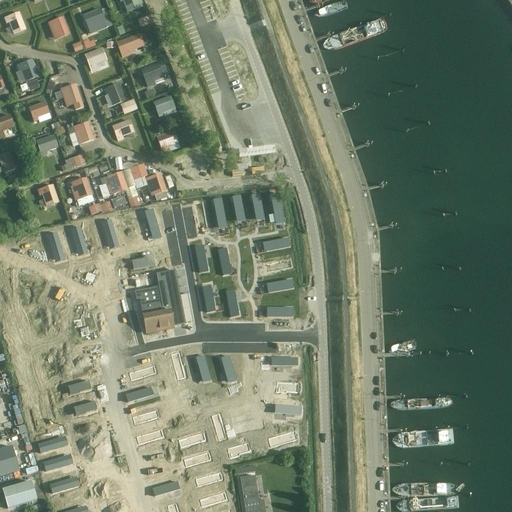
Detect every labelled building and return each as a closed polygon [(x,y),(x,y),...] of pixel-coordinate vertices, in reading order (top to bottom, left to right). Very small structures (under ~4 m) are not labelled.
[(144,7),(141,0),(119,0),(121,3),(123,2),(128,13),(144,7)] [(84,17),(89,31),(91,35),(111,27),(105,10),(100,12),(100,11),(84,17)] [(14,35),(25,31),(19,15),(5,20),(7,25),(9,24),(14,35)] [(150,17),(137,22),(141,29),(153,24),(150,17)] [(57,39),(69,35),(63,19),(48,25),(50,29),(53,28),(57,39)] [(126,36),(122,26),(117,28),(121,38),(126,36)] [(122,59),(128,57),(133,55),(132,52),(143,47),(142,44),(146,42),(144,35),(116,45),(122,59)] [(81,43),(72,46),(75,54),(84,51),(81,43)] [(95,66),(106,61),(102,51),(85,57),(91,71),(96,69),(95,66)] [(27,82),(38,78),(31,61),(17,67),(19,72),(22,71),(27,82)] [(163,80),(162,78),(161,74),(166,72),(163,65),(142,73),(148,89),(155,86),(154,83),(163,80)] [(36,80),(27,83),(30,91),(39,88),(36,80)] [(77,111),(83,109),(75,86),(61,91),(63,96),(66,95),(69,106),(75,104),(77,111)] [(113,106),(125,102),(118,86),(104,91),(106,96),(109,95),(113,106)] [(153,91),(144,94),(146,100),(155,97),(153,91)] [(163,114),(175,109),(170,98),(154,104),(159,118),(164,116),(163,114)] [(137,111),(134,100),(121,105),(125,115),(137,111)] [(37,119),(49,115),(45,104),(28,110),(33,123),(38,122),(37,119)] [(5,141),(3,135),(2,132),(14,128),(9,116),(0,119),(0,142),(0,143),(5,141)] [(122,138),(133,134),(129,122),(113,128),(118,142),(123,140),(122,138)] [(93,140),(88,124),(74,129),(67,131),(69,135),(73,147),(82,144),(93,140)] [(166,148),(177,144),(173,133),(157,139),(162,153),(167,151),(166,148)] [(46,153),(57,149),(53,137),(37,143),(42,157),(47,155),(46,153)] [(238,150),(226,152),(227,159),(239,158),(239,156),(238,150)] [(4,174),(15,170),(10,154),(0,156),(0,162),(4,174)] [(189,175),(203,170),(198,154),(183,159),(189,175)] [(83,156),(73,159),(76,169),(86,165),(83,156)] [(143,165),(129,170),(133,182),(147,177),(143,165)] [(99,187),(103,199),(111,196),(128,190),(122,174),(101,181),(103,186),(99,187)] [(154,196),(166,192),(160,175),(146,180),(148,185),(150,184),(154,196)] [(71,188),(75,202),(77,201),(79,207),(94,202),(86,179),(72,184),(73,187),(71,188)] [(47,207),(58,203),(53,187),(38,192),(40,197),(43,196),(47,207)] [(264,222),(258,193),(248,194),(254,224),(264,222)] [(283,225),(277,195),(267,197),(273,227),(283,225)] [(139,196),(128,200),(131,208),(140,206),(139,202),(140,201),(139,196)] [(246,223),(241,196),(231,198),(237,225),(246,223)] [(123,198),(111,202),(114,210),(126,206),(123,198)] [(228,230),(221,200),(212,202),(218,231),(228,230)] [(208,228),(203,202),(194,204),(199,230),(208,228)] [(101,206),(104,215),(112,213),(113,213),(109,203),(101,206)] [(99,205),(88,209),(91,216),(101,213),(99,205)] [(126,210),(127,219),(145,215),(144,207),(126,210)] [(162,239),(156,213),(147,215),(153,241),(162,239)] [(120,249),(114,223),(105,225),(111,251),(120,249)] [(87,253),(81,227),(72,230),(78,256),(87,253)] [(63,260),(57,234),(48,236),(54,262),(63,260)] [(36,265),(30,239),(21,241),(27,267),(36,265)] [(286,240),(260,245),(261,253),(288,248),(286,240)] [(206,275),(201,249),(192,250),(197,277),(205,275),(206,275)] [(229,275),(224,249),(214,251),(220,277),(229,275)] [(99,253),(88,253),(88,264),(99,264),(99,253)] [(155,267),(153,259),(130,265),(132,273),(155,267)] [(59,271),(82,268),(81,260),(58,262),(59,271)] [(291,261),(264,266),(265,274),(292,269),(291,261)] [(121,272),(117,265),(97,275),(101,282),(121,272)] [(21,279),(0,268),(0,277),(18,286),(21,279)] [(159,288),(135,292),(136,301),(140,300),(146,332),(192,324),(187,294),(178,296),(173,272),(156,275),(159,288)] [(49,280),(42,282),(46,297),(52,295),(49,280)] [(291,281),(264,285),(265,294),(292,289),(291,281)] [(214,314),(209,288),(199,290),(205,316),(214,314)] [(11,317),(3,291),(0,291),(0,309),(3,320),(11,317)] [(122,300),(120,291),(97,297),(99,306),(122,300)] [(237,317),(232,291),(223,293),(228,319),(237,317)] [(293,309),(267,308),(266,317),(293,318),(293,309)] [(122,322),(120,314),(107,319),(112,333),(124,329),(122,322)] [(90,348),(83,323),(74,326),(82,351),(90,348)] [(70,354),(62,329),(54,331),(61,356),(70,354)] [(43,350),(49,348),(45,332),(39,334),(43,350)] [(25,359),(17,334),(9,337),(17,361),(25,359)] [(186,378),(179,352),(170,354),(178,381),(186,378)] [(259,380),(252,355),(243,358),(250,383),(259,380)] [(237,384),(231,357),(222,359),(227,386),(237,384)] [(297,358),(271,357),(271,366),(297,367),(297,358)] [(213,384),(208,358),(199,360),(204,386),(213,384)] [(130,371),(138,369),(136,360),(127,363),(130,371)] [(94,370),(92,361),(69,367),(71,376),(94,370)] [(119,363),(112,364),(114,373),(121,371),(119,363)] [(33,367),(35,376),(50,374),(49,365),(33,367)] [(157,375),(154,366),(128,373),(131,382),(157,375)] [(50,389),(47,380),(21,387),(24,395),(50,389)] [(134,390),(144,388),(142,380),(133,381),(134,390)] [(92,392),(89,383),(67,389),(70,399),(92,392)] [(300,384),(274,383),(274,392),(300,393),(300,384)] [(155,398),(153,389),(127,396),(129,405),(155,398)] [(189,391),(180,392),(180,408),(190,408),(189,391)] [(264,403),(261,394),(236,401),(238,410),(264,403)] [(214,397),(194,400),(196,408),(215,405),(214,397)] [(107,402),(109,417),(116,416),(113,401),(107,402)] [(98,412),(95,403),(74,409),(76,418),(98,412)] [(299,407),(273,406),(273,415),(299,416),(299,407)] [(44,431),(37,408),(28,411),(35,433),(44,431)] [(183,410),(184,422),(194,421),(192,409),(183,410)] [(160,419),(158,410),(132,417),(134,426),(160,419)] [(226,439),(221,413),(211,414),(217,441),(226,439)] [(264,428),(261,419),(236,426),(238,435),(264,428)] [(20,435),(27,433),(24,425),(18,427),(20,435)] [(163,438),(161,429),(135,436),(137,445),(163,438)] [(296,440),(294,431),(268,438),(271,447),(296,440)] [(207,441),(204,432),(178,439),(181,448),(207,441)] [(263,455),(270,454),(266,432),(259,434),(263,455)] [(66,447),(63,438),(37,445),(40,453),(66,447)] [(253,451),(250,443),(224,449),(227,458),(253,451)] [(0,477),(19,472),(12,447),(0,450),(0,477)] [(106,464),(103,448),(97,449),(100,465),(106,464)] [(212,460),(210,452),(184,458),(186,467),(212,460)] [(72,467),(70,458),(44,465),(47,474),(72,467)] [(122,472),(119,463),(97,469),(99,478),(122,472)] [(154,480),(159,480),(157,463),(142,465),(143,473),(153,472),(154,480)] [(270,467),(270,477),(291,477),(291,467),(270,467)] [(224,481),(221,472),(196,479),(198,488),(224,481)] [(240,479),(245,511),(265,511),(263,501),(259,502),(255,477),(240,479)] [(79,488),(77,479),(51,486),(53,495),(79,488)] [(7,510),(36,501),(31,483),(2,491),(7,510)] [(181,492),(178,483),(152,490),(155,499),(181,492)] [(124,497),(121,488),(101,493),(104,502),(124,497)] [(73,490),(67,491),(69,500),(75,498),(73,490)] [(227,503),(224,494),(201,500),(204,509),(227,503)] [(131,508),(141,505),(139,495),(128,498),(131,508)] [(178,511),(176,503),(168,506),(169,511),(178,511)]
